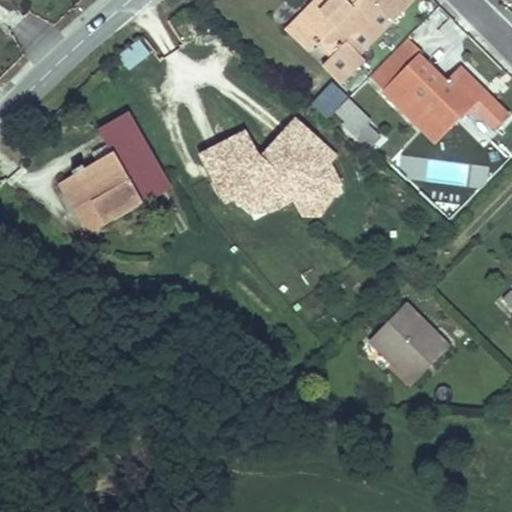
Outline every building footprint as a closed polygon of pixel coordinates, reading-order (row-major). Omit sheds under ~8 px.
[(303,31),(334,0),(317,0),(287,31),(323,67),(330,59),(303,31)] [(358,56),(403,11),(391,0),(334,0),(303,31),(330,59),(323,67),(340,84),(363,60),(358,56)] [(413,0),(391,0),(403,11),(413,0)] [(130,71),(153,53),(140,38),(118,55),(130,71)] [(383,91),(385,89),(415,58),(417,56),(421,52),(407,38),(369,77),(383,91)] [(477,111),(497,130),(509,117),(491,99),(487,99),(483,96),(486,94),(460,67),(445,83),(417,56),(415,58),(385,89),(383,91),(382,92),(435,144),(466,111),(477,111)] [(347,99),(331,115),(354,137),(366,124),(370,121),(347,99)] [(98,130),(107,146),(112,154),(98,161),(83,170),(82,167),(71,173),(73,176),(63,181),(79,210),(101,198),(114,221),(170,189),(127,114),(98,130)] [(323,154),(327,150),(295,121),(261,158),(258,155),(246,133),(196,159),(221,196),(225,193),(234,200),(250,213),(261,200),(286,187),(293,200),(297,208),(340,185),(329,164),(323,154)] [(381,138),(366,124),(354,137),(368,151),(381,138)] [(112,154),(107,146),(94,154),(98,161),(112,154)] [(335,157),(327,150),(323,154),(329,164),(335,157)] [(63,181),(59,183),(89,235),(114,221),(101,198),(79,210),(63,181)] [(301,216),(319,216),(340,185),(297,208),(301,216)] [(261,200),(250,213),(272,211),(293,200),(286,187),(261,200)] [(221,196),(227,205),(234,200),(225,193),(221,196)] [(503,299),(511,308),(511,292),(510,291),(503,299)] [(370,341),(413,384),(448,349),(405,306),(370,341)]
